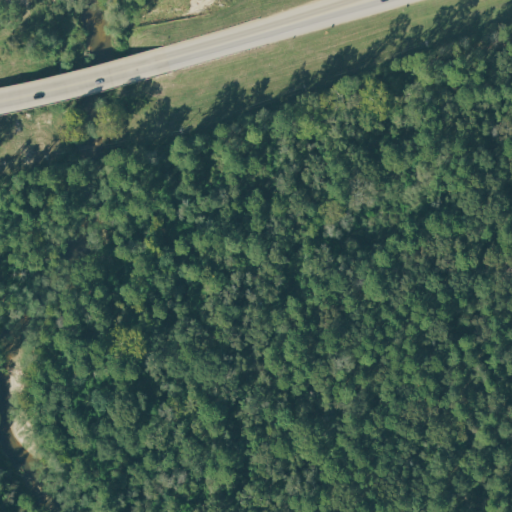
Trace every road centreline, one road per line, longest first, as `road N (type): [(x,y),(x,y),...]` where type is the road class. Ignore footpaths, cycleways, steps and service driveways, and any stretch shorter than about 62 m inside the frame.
road 1 (secondary): [(180,60),(383,0)]
road 2 (secondary): [(0,104),(180,60)]
